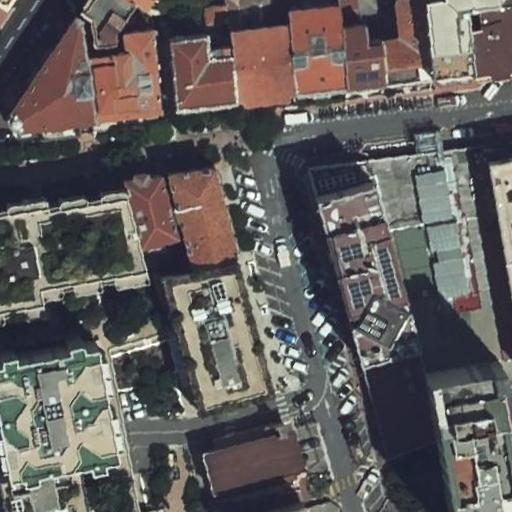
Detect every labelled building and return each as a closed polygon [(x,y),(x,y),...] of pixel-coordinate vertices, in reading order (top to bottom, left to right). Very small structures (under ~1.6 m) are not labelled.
[(135,1),(132,0),(87,0),(80,8),(90,16),(95,41),(116,39),(115,27),(135,1)] [(132,0),(135,1),(150,10),(156,0),(132,0)] [(364,0),(340,0),(341,2),(347,91),(371,89),(367,40),(364,0)] [(433,80),(426,0),(398,0),(402,36),(367,40),(371,89),(433,80)] [(426,0),(433,80),(474,76),(468,31),(483,29),(480,0),(426,0)] [(511,0),(480,0),(483,29),(468,31),(474,76),(511,73),(511,0)] [(341,2),(291,6),(292,20),(296,92),(347,91),(341,2)] [(83,15),(75,13),(9,109),(20,128),(96,120),(88,53),(83,15)] [(292,20),(232,29),(233,53),(237,105),(296,103),(296,92),(292,20)] [(88,53),(96,120),(166,111),(159,27),(120,31),(121,49),(94,52),(88,53)] [(207,30),(168,35),(177,110),(237,105),(233,53),(209,54),(207,30)] [(511,146),(480,152),(511,326),(511,146)] [(238,252),(223,161),(49,195),(0,203),(0,318),(66,307),(63,290),(69,289),(159,272),(238,252)] [(359,360),(422,343),(373,164),(309,180),(359,360)] [(238,252),(159,272),(192,405),(272,384),(238,252)] [(96,337),(0,354),(0,477),(6,511),(88,511),(79,457),(117,451),(96,337)] [(422,343),(359,360),(386,457),(445,442),(430,375),(422,343)] [(511,511),(511,374),(511,364),(430,375),(445,442),(450,511),(511,511)] [(294,428),(202,449),(212,492),(304,470),(294,428)] [(310,511),(307,499),(255,511),(310,511)]
